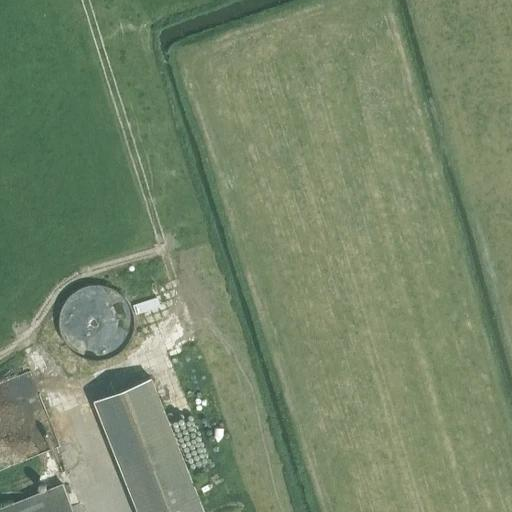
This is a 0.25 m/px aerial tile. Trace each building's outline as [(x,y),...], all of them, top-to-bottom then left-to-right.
[(70,348),(79,355),(91,358),(102,358),(115,353),(125,345),(131,334),(133,321),(131,308),(124,297),(114,289),(102,284),(89,284),(78,288),(69,295),(62,305),(59,316),(59,328),(63,339),(70,348)] [(188,345),(190,355),(205,352),(203,341),(188,345)] [(163,353),(163,364),(179,365),(179,354),(163,353)] [(184,370),(170,374),(173,386),(187,382),(184,370)] [(203,511),(149,377),(94,399),(138,511),(203,511)] [(1,409),(0,409),(0,455),(30,444),(24,427),(9,432),(1,409)] [(0,511),(73,511),(63,485),(0,510),(0,511)]
